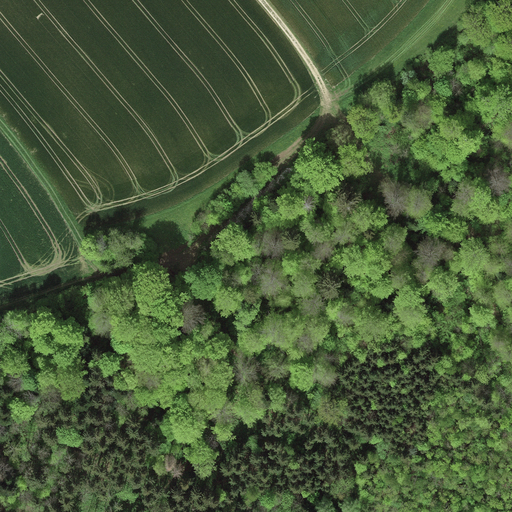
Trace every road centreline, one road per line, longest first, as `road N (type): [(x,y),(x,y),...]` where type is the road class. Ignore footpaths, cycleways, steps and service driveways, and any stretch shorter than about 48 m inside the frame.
road 1 (track): [(116,266),(182,257),(310,139),(325,110)]
road 2 (track): [(0,117),(100,260),(116,266)]
road 3 (track): [(325,110),(321,81),(263,0)]
road 4 (track): [(0,306),(116,266)]
